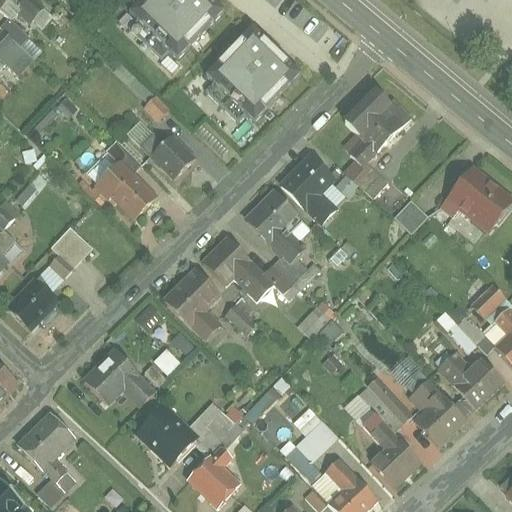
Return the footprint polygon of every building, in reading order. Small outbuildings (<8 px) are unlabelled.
[(40,0),(0,0),(0,10),(7,3),(31,24),(47,5),(40,0)] [(222,14),(207,0),(141,0),(126,16),(174,63),(222,14)] [(299,78),(250,31),(204,79),(252,126),(299,78)] [(1,34),(0,34),(0,62),(18,79),(33,63),(1,34)] [(364,168),(412,120),(395,102),(390,107),(377,94),(348,124),(361,136),(346,151),(364,168)] [(142,112),(157,126),(169,114),(154,100),(142,112)] [(124,134),(132,145),(145,136),(137,124),(124,134)] [(153,139),(140,152),(172,184),(191,165),(168,143),(162,148),(153,139)] [(128,183),(132,180),(142,170),(116,145),(106,155),(117,166),(114,169),(128,183)] [(280,188),(319,226),(332,213),(316,196),(330,182),(308,161),(280,188)] [(110,201),(132,223),(154,202),(132,180),(128,183),(114,169),(93,190),(107,204),(110,201)] [(449,201),(487,232),(511,202),(474,171),(449,201)] [(245,225),(288,267),(303,253),(284,235),(296,223),(271,199),(245,225)] [(407,202),(389,220),(407,237),(424,219),(407,202)] [(50,253),(73,274),(92,253),(69,232),(50,253)] [(271,288),(225,243),(201,268),(224,290),(232,282),(255,304),(271,288)] [(164,307),(205,346),(220,331),(204,316),(220,300),(194,276),(164,307)] [(6,313),(31,336),(59,306),(33,282),(6,313)] [(318,304),(293,329),(306,341),(331,316),(318,304)] [(243,333),(252,322),(231,305),(222,316),(243,333)] [(144,335),(158,321),(145,308),(131,322),(144,335)] [(484,338),(511,368),(511,315),(510,314),(484,338)] [(313,336),(324,347),(337,334),(326,324),(313,336)] [(149,364),(162,379),(176,366),(163,351),(149,364)] [(107,409),(122,394),(139,411),(153,397),(112,356),(83,385),(107,409)] [(456,357),(438,374),(476,414),(503,387),(479,363),(470,372),(456,357)] [(404,359),(387,372),(396,383),(413,370),(404,359)] [(154,389),(163,380),(149,366),(140,375),(154,389)] [(0,407),(17,389),(0,373),(0,407)] [(417,430),(439,454),(467,428),(428,385),(415,397),(432,416),(417,430)] [(243,418),(251,425),(279,394),(271,387),(243,418)] [(284,443),(274,453),(307,485),(316,476),(308,467),(335,440),(305,410),(289,426),(302,439),(291,450),(284,443)] [(166,412),(137,442),(169,473),(198,443),(166,412)] [(54,463),(73,445),(50,420),(16,451),(54,493),(69,479),(54,463)] [(373,470),(395,493),(423,468),(383,425),(370,437),(388,456),(373,470)] [(188,487),(213,511),(219,511),(241,489),(224,473),(233,464),(221,452),(188,487)] [(329,509),(331,511),(374,511),(379,508),(340,465),(327,477),(344,496),(329,509)] [(511,506),(511,479),(498,492),(511,506)] [(27,511),(0,484),(0,511),(27,511)]
